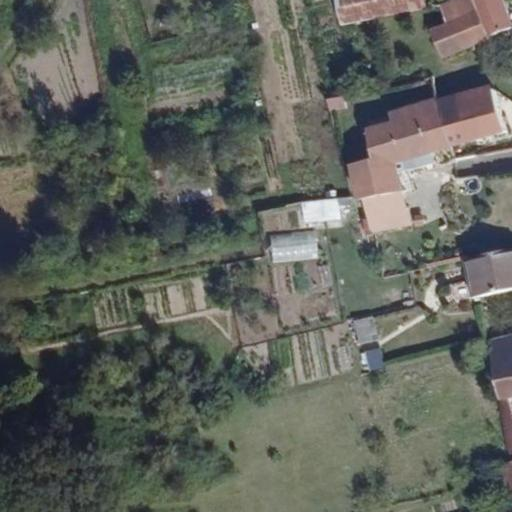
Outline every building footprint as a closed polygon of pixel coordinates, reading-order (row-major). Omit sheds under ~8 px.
[(421,0),(331,0),(338,26),(423,7),(421,0)] [(433,12),(441,39),(489,22),(480,0),(466,0),(451,5),(433,12)] [(511,14),(509,15),(502,0),(480,0),(489,22),(500,50),(502,50),(511,46),(511,14)] [(439,88),(450,126),(500,113),(488,69),(453,82),(439,88)] [(367,183),(382,180),(417,173),(409,137),(450,126),(439,88),(414,94),(422,118),(396,125),(399,140),(359,150),(367,183)] [(417,173),(382,180),(390,213),(424,205),(417,173)] [(338,199),(300,201),(301,222),(339,221),(338,199)] [(314,260),(313,233),(269,233),(269,260),(314,260)] [(479,300),(511,292),(511,247),(487,252),(470,256),(479,300)] [(277,266),(276,294),(298,295),(299,267),(277,266)] [(511,311),(482,319),(486,346),(490,345),(511,341),(511,311)] [(358,342),(370,340),(368,319),(355,320),(358,342)] [(511,341),(490,345),(496,394),(501,435),(492,435),(494,461),(496,490),(511,485),(511,341)] [(366,371),(384,367),(379,348),(362,351),(366,371)]
